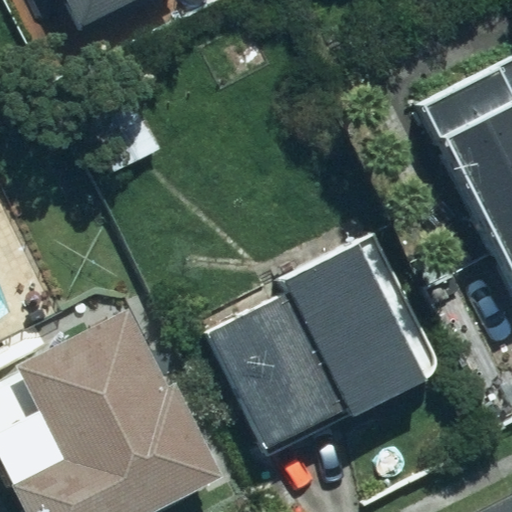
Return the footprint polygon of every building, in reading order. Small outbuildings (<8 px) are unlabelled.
[(75,0),(88,23),(131,0),(75,0)] [(424,147),(418,150),(487,286),(500,280),(511,303),(511,59),(511,58),(406,112),(424,147)] [(158,156),(127,102),(84,127),(114,181),(158,156)] [(346,257),(193,343),(252,448),(323,408),(332,424),(414,378),(346,257)] [(148,396),(114,318),(5,366),(12,381),(0,386),(0,500),(5,511),(145,511),(207,485),(164,389),(148,396)]
